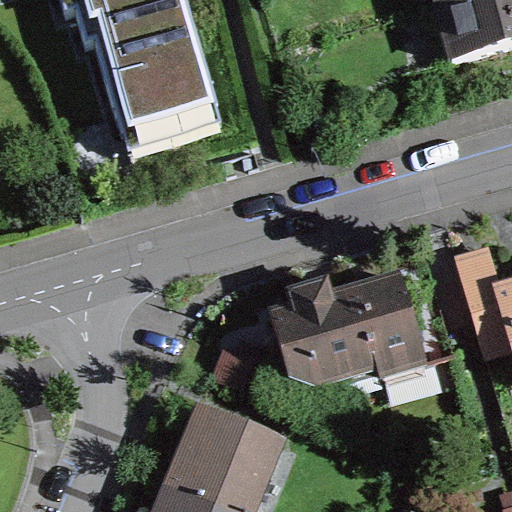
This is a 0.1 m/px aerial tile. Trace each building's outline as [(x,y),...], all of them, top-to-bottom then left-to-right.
[(184,0),(59,0),(66,21),(76,18),(86,53),(95,50),(122,143),(218,115),(184,0)] [(511,0),(473,0),(448,7),(463,62),(511,49),(511,0)] [(486,359),(511,351),(511,296),(502,299),(490,255),(458,264),(486,359)] [(426,369),(400,281),(287,314),(271,318),(289,379),(315,371),(321,391),(379,374),(381,382),(425,369),(426,369)] [(280,374),(229,353),(217,382),(268,403),(280,374)] [(244,511),(273,443),(204,415),(181,470),(172,493),(217,511),(244,511)] [(217,511),(172,493),(164,511),(217,511)]
